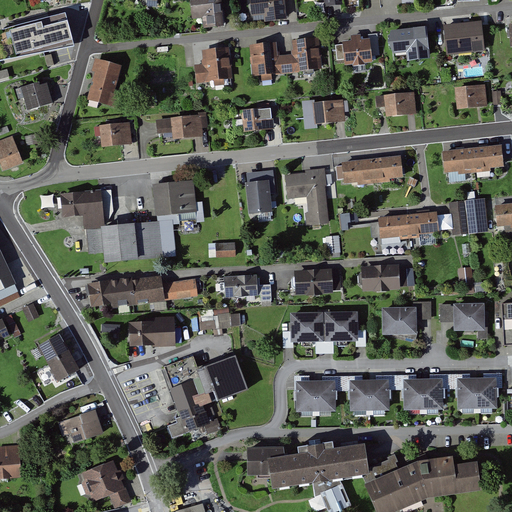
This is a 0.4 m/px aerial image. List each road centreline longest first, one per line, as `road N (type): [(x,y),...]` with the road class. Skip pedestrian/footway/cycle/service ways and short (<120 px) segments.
road 1 (residential): [(511,128),(52,175)]
road 2 (residential): [(83,48),(511,6)]
road 3 (residential): [(0,202),(109,383),(149,472)]
road 4 (residential): [(266,434),(283,415),(282,381),(299,365),(511,360)]
road 5 (unclassified): [(266,434),(511,429)]
road 6 (residential): [(52,175),(83,48)]
road 7 (residential): [(149,472),(266,434)]
